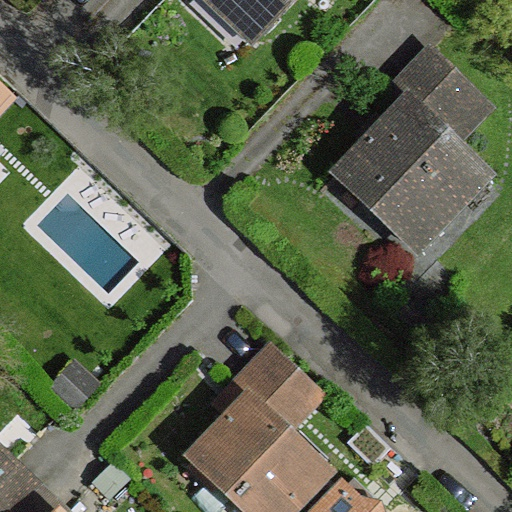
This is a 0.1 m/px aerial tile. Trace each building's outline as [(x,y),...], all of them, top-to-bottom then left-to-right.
[(293,0),(220,0),(259,36),(293,0)] [(395,90),(410,104),(440,133),(477,95),(432,52),(395,90)] [(440,133),(410,104),(343,175),(415,244),(483,174),(440,133)] [(251,403),(287,436),(322,399),(273,350),(236,389),(251,403)] [(251,403),(196,459),(251,511),(284,511),(323,471),(287,436),(251,403)] [(0,461),(0,479),(9,470),(0,461)] [(14,463),(9,470),(0,479),(0,511),(18,511),(41,489),(14,463)] [(367,511),(343,488),(320,511),(367,511)] [(65,511),(41,489),(18,511),(65,511)]
